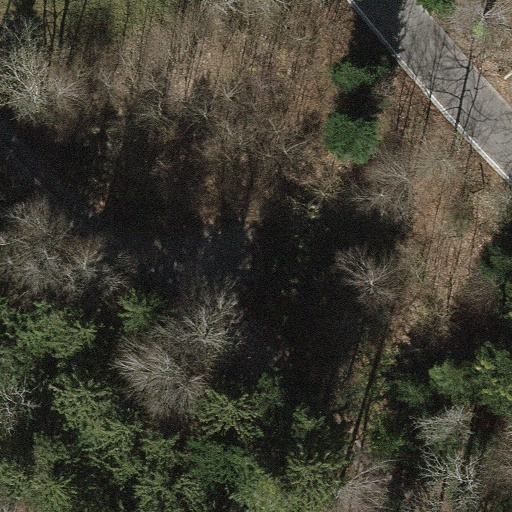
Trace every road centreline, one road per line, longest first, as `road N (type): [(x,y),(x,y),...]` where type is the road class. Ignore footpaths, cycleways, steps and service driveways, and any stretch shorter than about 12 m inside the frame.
road 1 (tertiary): [(389,0),(511,131)]
road 2 (track): [(0,139),(98,252)]
